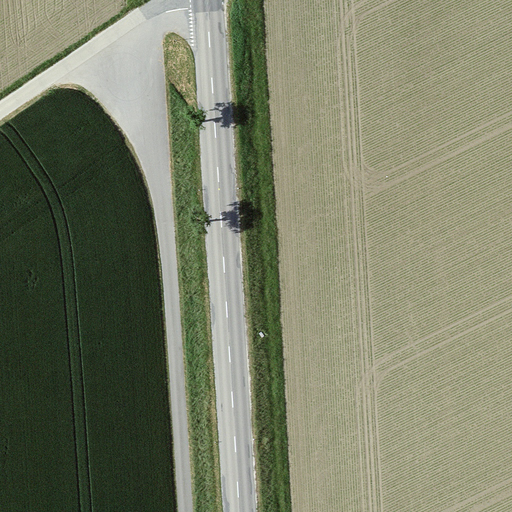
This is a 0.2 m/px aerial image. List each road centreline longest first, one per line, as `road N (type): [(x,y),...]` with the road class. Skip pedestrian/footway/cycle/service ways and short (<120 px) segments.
road 1 (tertiary): [(239,511),(206,0)]
road 2 (track): [(185,511),(150,8)]
road 3 (track): [(0,111),(167,0)]
